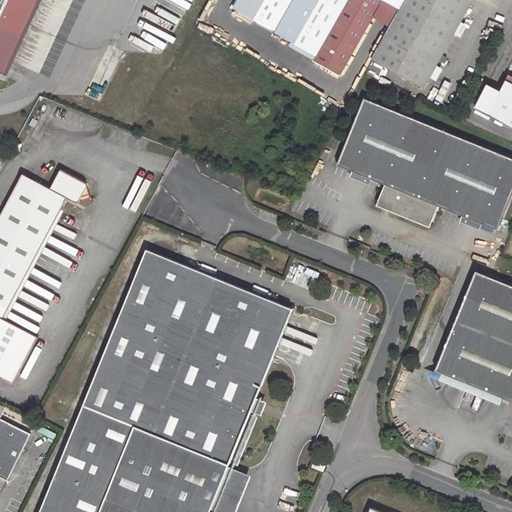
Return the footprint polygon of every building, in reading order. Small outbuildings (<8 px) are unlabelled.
[(0,0),(0,26),(45,48),(66,2),(61,0),(0,0)] [(237,0),(233,8),(265,26),(286,38),(307,50),(303,57),(339,77),(374,16),(382,0),(237,0)] [(472,0),(404,0),(390,25),(371,58),(423,88),(472,0)] [(382,0),(374,16),(390,25),(404,0),(382,0)] [(286,38),(265,26),(259,37),(280,49),(286,38)] [(511,127),(511,83),(506,81),(500,92),(497,98),(484,91),(475,108),(511,127)] [(497,98),(500,92),(487,85),(484,91),(497,98)] [(511,193),(511,157),(364,98),(337,165),(385,185),(379,200),(392,205),(390,211),(424,225),(426,219),(432,221),(438,206),(497,230),(511,193)] [(321,141),(315,139),(311,147),(317,149),(321,141)] [(80,199),(87,185),(87,184),(61,170),(50,189),(23,174),(0,217),(0,375),(14,382),(38,337),(3,318),(67,198),(76,202),(79,201),(80,199)] [(90,197),(87,185),(80,199),(90,197)] [(392,205),(379,200),(376,206),(390,211),(392,205)] [(432,221),(426,219),(424,225),(430,227),(432,221)] [(292,309),(146,250),(40,511),(206,511),(198,508),(217,461),(229,465),(292,309)] [(434,371),(511,402),(511,286),(474,272),(434,371)] [(31,434),(0,418),(0,477),(7,481),(31,434)] [(326,463),(316,458),(313,466),(323,470),(326,463)] [(210,511),(229,465),(217,461),(198,508),(206,511),(210,511)]
